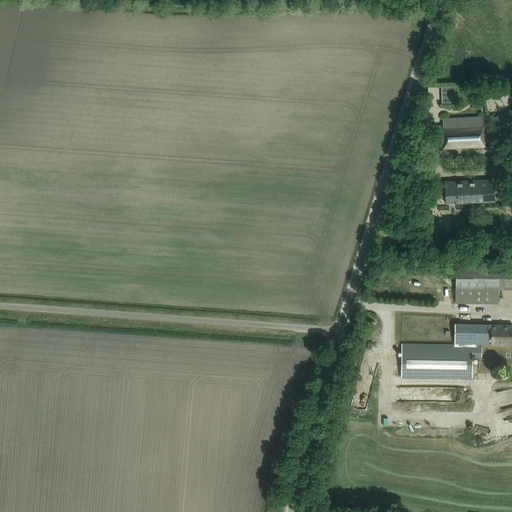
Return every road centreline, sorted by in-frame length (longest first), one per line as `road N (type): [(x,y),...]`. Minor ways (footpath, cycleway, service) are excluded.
road 1 (unclassified): [(337,331),(443,0)]
road 2 (unclassified): [(337,331),(0,306)]
road 3 (unclassified): [(290,511),(337,331)]
